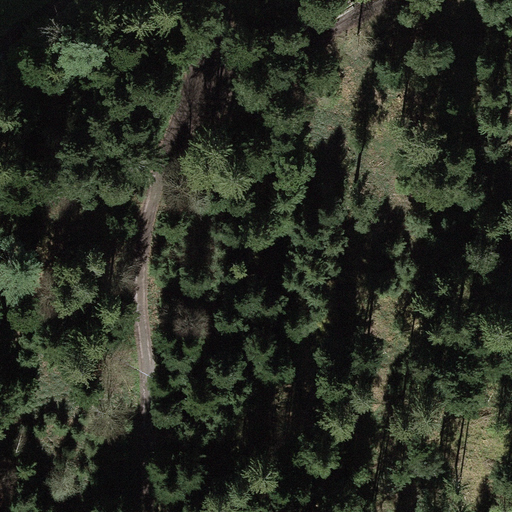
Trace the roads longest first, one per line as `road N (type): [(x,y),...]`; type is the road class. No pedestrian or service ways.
road 1 (track): [(148,511),(140,281),(166,149)]
road 2 (track): [(400,0),(166,149)]
road 3 (track): [(207,0),(166,149)]
